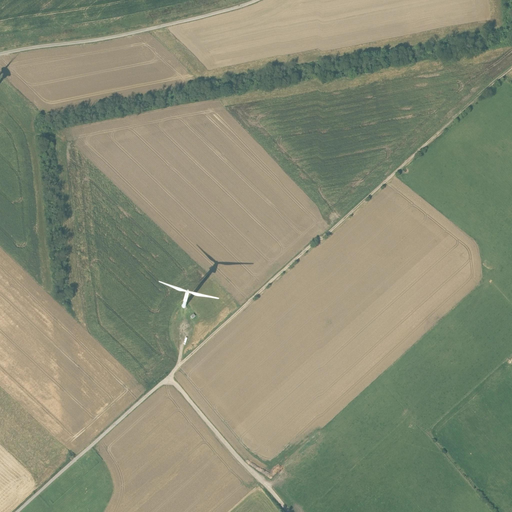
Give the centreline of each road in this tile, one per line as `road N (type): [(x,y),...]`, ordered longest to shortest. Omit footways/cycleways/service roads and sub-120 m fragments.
road 1 (track): [(167,381),(511,68)]
road 2 (unclassified): [(0,57),(142,34),(264,0)]
road 3 (track): [(20,511),(167,381)]
road 4 (track): [(283,511),(167,381)]
